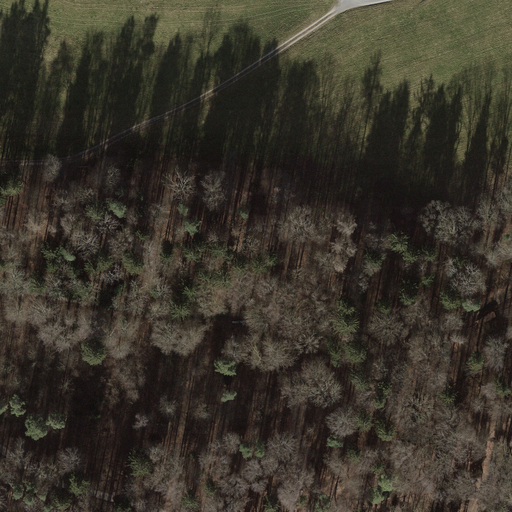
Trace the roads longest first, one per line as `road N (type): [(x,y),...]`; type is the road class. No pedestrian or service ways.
road 1 (track): [(511,291),(468,315),(400,329),(0,287)]
road 2 (track): [(0,164),(80,157),(240,75),(350,0)]
road 3 (track): [(153,511),(0,449)]
